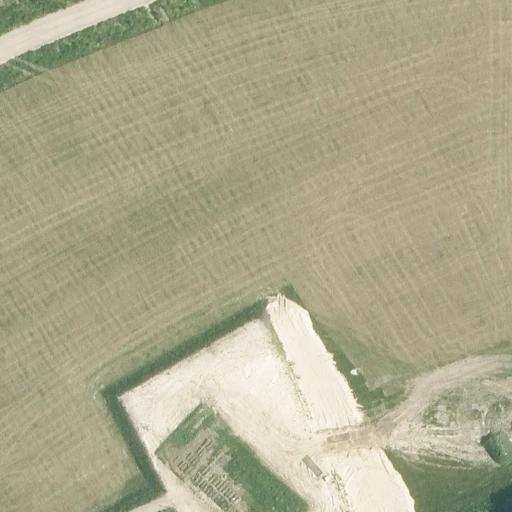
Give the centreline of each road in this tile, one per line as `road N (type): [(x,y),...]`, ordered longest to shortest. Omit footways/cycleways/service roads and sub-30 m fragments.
road 1 (track): [(36,511),(318,394),(511,393)]
road 2 (unclassified): [(0,51),(116,0)]
